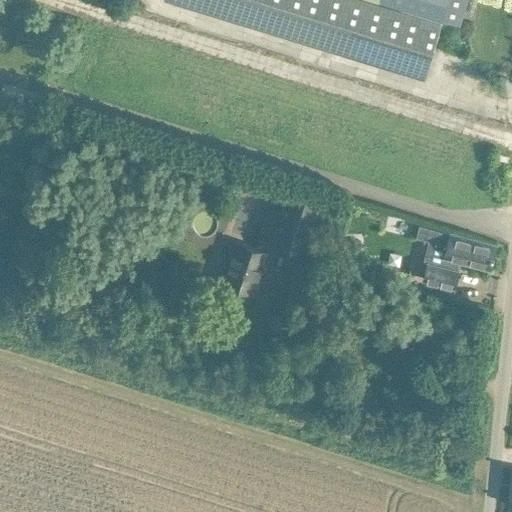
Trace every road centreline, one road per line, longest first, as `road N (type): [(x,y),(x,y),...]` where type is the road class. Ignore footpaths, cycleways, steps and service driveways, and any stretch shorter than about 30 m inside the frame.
road 1 (unclassified): [(511,232),(0,75)]
road 2 (unclassified): [(486,511),(511,288)]
